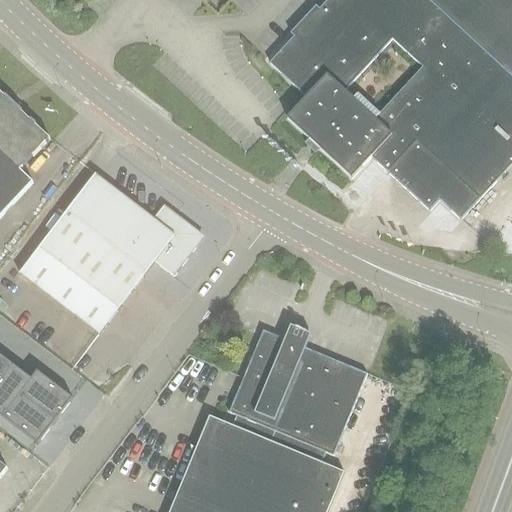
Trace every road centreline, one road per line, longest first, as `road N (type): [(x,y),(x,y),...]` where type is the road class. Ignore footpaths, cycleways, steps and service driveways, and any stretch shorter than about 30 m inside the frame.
road 1 (unclassified): [(50,511),(272,216)]
road 2 (tertiary): [(272,216),(193,168),(63,65),(0,2)]
road 3 (tertiary): [(511,318),(389,275),(272,216)]
